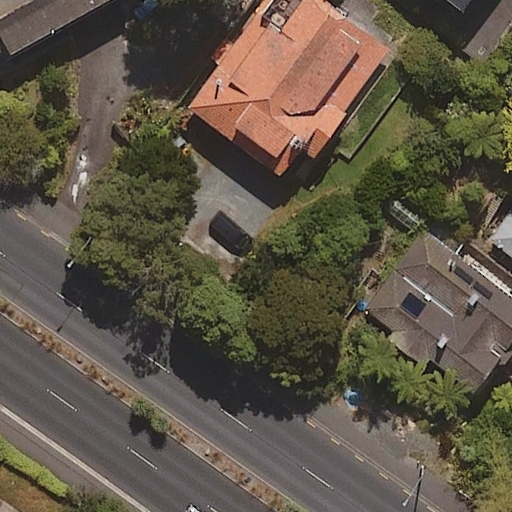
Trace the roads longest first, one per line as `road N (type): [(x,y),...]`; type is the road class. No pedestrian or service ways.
road 1 (secondary): [(0,223),(413,511)]
road 2 (secondary): [(196,511),(0,372)]
